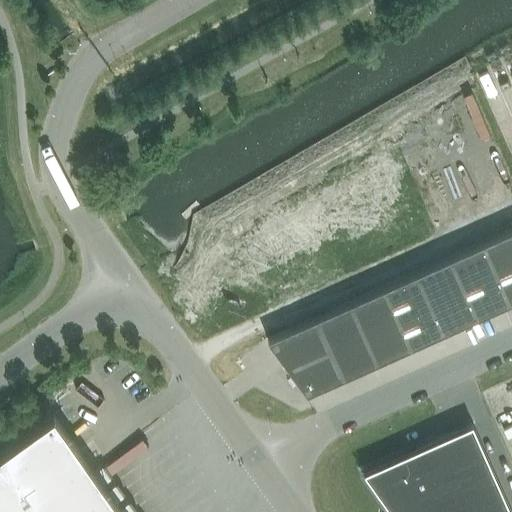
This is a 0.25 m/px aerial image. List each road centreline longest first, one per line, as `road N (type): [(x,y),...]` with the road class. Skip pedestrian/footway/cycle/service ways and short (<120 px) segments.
road 1 (unknown): [(189,369),(467,238),(472,186),(439,123)]
road 2 (unclassified): [(187,0),(99,50),(71,86),(55,138),(63,194),(127,289)]
road 3 (unclassified): [(258,459),(511,345)]
road 4 (unclassified): [(127,289),(258,459)]
road 5 (unclassified): [(0,379),(127,289)]
